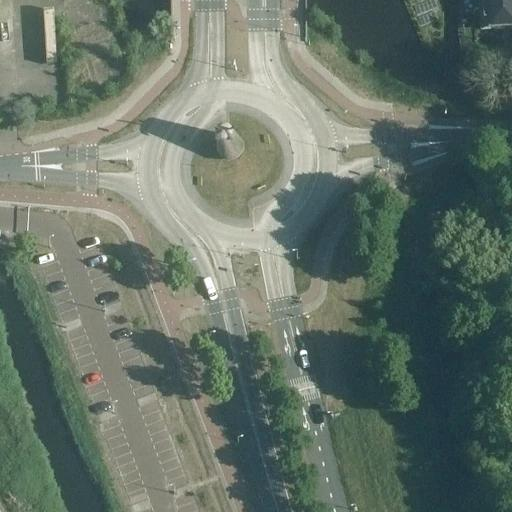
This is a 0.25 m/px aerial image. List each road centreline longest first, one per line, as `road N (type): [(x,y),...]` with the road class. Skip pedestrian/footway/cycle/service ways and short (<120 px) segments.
road 1 (tertiary): [(149,187),(158,211),(203,261),(239,380)]
road 2 (tertiary): [(207,230),(243,358),(239,380)]
road 3 (tertiary): [(303,384),(285,232)]
road 4 (tertiary): [(303,384),(275,306),(264,239)]
road 5 (tertiary): [(321,132),(277,76),(272,0)]
road 6 (residential): [(150,145),(11,168)]
road 7 (residential): [(11,168),(149,187)]
road 8 (unclassified): [(326,176),(459,138)]
road 9 (unclassified): [(459,138),(321,132)]
road 10 (tertiary): [(239,380),(277,511)]
road 11 (tertiary): [(334,511),(303,384)]
road 12 (tertiary): [(264,239),(301,181),(295,128)]
